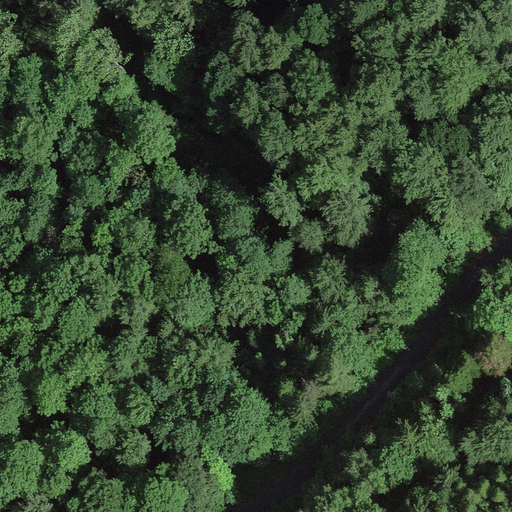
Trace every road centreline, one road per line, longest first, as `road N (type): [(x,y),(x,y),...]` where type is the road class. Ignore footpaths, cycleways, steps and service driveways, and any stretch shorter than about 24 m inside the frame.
road 1 (unclassified): [(511,239),(367,407),(257,511)]
road 2 (track): [(404,511),(511,365)]
